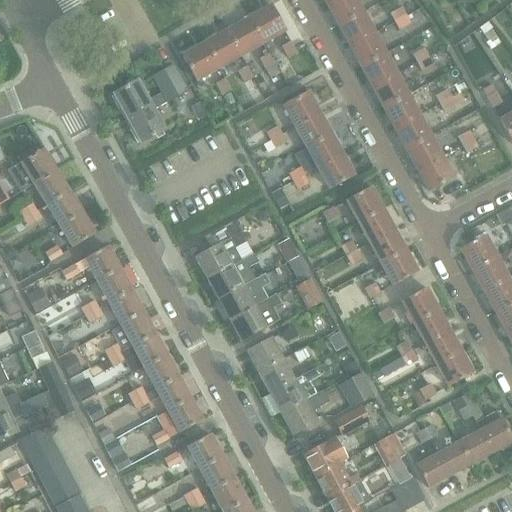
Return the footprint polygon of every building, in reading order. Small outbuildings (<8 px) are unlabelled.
[(363,14),(355,0),(339,0),(328,6),(340,27),(363,14)] [(249,19),(263,44),(285,31),(272,6),(249,19)] [(394,22),(406,16),(402,7),(390,14),(394,22)] [(374,34),(363,14),(340,27),(351,47),(374,34)] [(411,24),(406,16),(394,22),(399,31),(411,24)] [(227,32),(240,56),(263,44),(249,19),(227,32)] [(205,44),(219,69),(240,56),(227,32),(205,44)] [(385,55),(374,34),(351,47),(362,68),(385,55)] [(288,58),(297,52),(291,41),(282,46),(288,58)] [(219,69),(205,44),(182,57),(196,81),(219,69)] [(417,63),(429,57),(424,49),(413,55),(417,63)] [(258,59),(270,79),(280,73),(269,53),(258,59)] [(397,75),(385,55),(362,68),(373,88),(397,75)] [(429,57),(417,63),(422,71),(433,65),(429,57)] [(174,65),(163,71),(175,93),(127,120),(140,144),(165,130),(154,110),(188,92),(174,65)] [(254,78),(253,77),(247,65),(237,71),(244,83),(254,78)] [(113,94),(127,120),(175,93),(163,71),(153,76),(162,93),(149,101),(137,80),(113,94)] [(408,96),(397,75),(373,88),(385,109),(408,96)] [(215,84),(222,95),(232,90),(225,78),(215,84)] [(481,90),(491,108),(502,102),(496,91),(492,84),(481,90)] [(435,96),(440,104),(452,97),(447,89),(435,96)] [(296,128),(321,114),(309,93),(284,107),(296,128)] [(465,101),(461,93),(452,97),(440,104),(444,111),(465,101)] [(419,116),(408,96),(385,109),(396,129),(419,116)] [(200,102),(191,107),(198,120),(207,115),(200,102)] [(511,143),(511,113),(499,121),(511,143)] [(307,148),(332,135),(321,114),(296,128),(307,148)] [(431,137),(419,116),(396,129),(407,150),(431,137)] [(265,133),(270,141),(282,134),(277,126),(265,133)] [(462,146),(474,140),(470,131),(456,137),(462,146)] [(495,139),(491,131),(474,140),(462,146),(466,153),(495,139)] [(287,142),(282,134),(270,141),(275,149),(287,142)] [(318,168),(343,155),(332,135),(307,148),(318,168)] [(442,157),(431,137),(407,150),(418,170),(442,157)] [(20,163),(7,171),(20,193),(33,185),(55,172),(42,150),(20,163)] [(343,155),(318,168),(329,189),(354,176),(343,155)] [(453,178),(442,157),(418,170),(430,191),(453,178)] [(288,174),(293,182),(305,175),(301,167),(288,174)] [(46,206),(68,192),(55,172),(33,185),(46,206)] [(310,183),(305,175),(293,182),(297,190),(310,183)] [(358,223),(382,210),(370,188),(346,201),(358,223)] [(279,189),(269,194),(278,209),(287,203),(279,189)] [(59,226),(80,213),(68,192),(46,206),(59,226)] [(23,219),(37,210),(32,203),(18,211),(23,219)] [(265,205),(255,211),(261,221),(271,216),(265,205)] [(328,224),(339,217),(333,207),(322,213),(328,224)] [(23,219),(28,227),(42,218),(37,210),(23,219)] [(370,244),(394,231),(382,210),(358,223),(370,244)] [(80,213),(59,226),(72,248),(93,234),(80,213)] [(212,249),(195,259),(207,280),(231,267),(231,266),(241,261),(235,250),(246,244),(234,221),(205,237),(212,249)] [(381,265),(405,251),(394,231),(370,244),(381,265)] [(473,271),(497,258),(485,236),(461,249),(473,271)] [(289,240),(276,247),(286,264),(298,257),(289,240)] [(339,247),(345,257),(357,250),(351,240),(339,247)] [(62,255),(56,246),(44,253),(50,263),(62,255)] [(88,267),(96,282),(119,269),(106,247),(84,259),(61,272),(66,281),(79,274),(78,273),(88,267)] [(363,260),(357,250),(345,257),(351,267),(363,260)] [(405,251),(381,265),(393,286),(417,273),(405,251)] [(231,267),(207,280),(218,301),(242,288),(242,287),(255,280),(248,268),(257,263),(252,254),(241,261),(231,266),(231,267)] [(17,256),(7,261),(11,271),(22,266),(17,256)] [(484,292),(508,279),(497,258),(473,271),(484,292)] [(131,291),(119,269),(96,282),(108,303),(131,291)] [(265,275),(242,287),(242,288),(218,301),(229,321),(264,302),(258,291),(270,284),(265,275)] [(295,286),(308,310),(323,302),(310,278),(295,286)] [(496,313),(511,303),(511,285),(508,279),(484,292),(496,313)] [(370,300),(381,293),(375,282),(363,288),(370,300)] [(0,294),(0,298),(4,306),(18,300),(12,289),(0,294)] [(414,324),(438,311),(426,289),(402,302),(414,324)] [(40,290),(25,298),(34,316),(49,309),(40,290)] [(120,325),(142,312),(131,291),(108,303),(120,325)] [(264,302),(229,321),(241,342),(265,329),(276,323),(269,311),(280,304),(275,296),(264,302)] [(23,311),(18,300),(4,306),(9,317),(23,311)] [(95,301),(80,309),(84,316),(99,308),(95,301)] [(507,333),(511,330),(511,303),(496,313),(507,333)] [(376,328),(395,318),(388,307),(377,313),(375,310),(367,314),(376,328)] [(99,308),(84,316),(88,324),(103,316),(99,308)] [(425,345),(449,332),(438,311),(414,324),(425,345)] [(121,327),(112,332),(118,343),(122,351),(123,352),(132,347),(132,346),(154,334),(142,312),(120,325),(121,327)] [(293,327),(280,334),(286,344),(298,337),(293,327)] [(21,337),(26,349),(40,343),(34,331),(21,337)] [(337,331),(327,337),(334,351),(345,345),(337,331)] [(437,366),(461,353),(449,332),(425,345),(437,366)] [(144,368),(166,356),(154,334),(132,346),(144,368)] [(258,375),(283,361),(271,340),(246,353),(258,375)] [(395,347),(401,357),(412,351),(407,341),(395,347)] [(45,353),(40,343),(26,349),(31,359),(45,353)] [(104,351),(108,359),(122,351),(118,343),(104,351)] [(305,349),(293,355),(298,364),(310,357),(305,349)] [(127,358),(122,351),(108,359),(113,366),(127,358)] [(418,361),(412,351),(401,357),(401,359),(374,373),(378,380),(405,366),(406,367),(418,361)] [(461,353),(437,366),(448,387),(473,374),(461,353)] [(76,356),(61,363),(69,377),(83,370),(76,356)] [(131,403),(178,377),(166,356),(144,368),(155,389),(145,395),(141,387),(127,395),(131,403)] [(108,359),(100,363),(104,371),(113,366),(108,359)] [(270,395),(317,369),(316,368),(293,380),(283,361),(258,375),(270,395)] [(355,362),(342,369),(347,378),(360,371),(355,362)] [(37,369),(47,392),(61,386),(50,363),(37,369)] [(0,387),(8,383),(0,365),(0,387)] [(281,416),(318,395),(310,382),(321,376),(317,369),(270,395),(281,416)] [(80,401),(96,392),(88,377),(72,386),(80,401)] [(167,411),(190,399),(178,377),(131,403),(136,410),(160,397),(167,411)] [(352,408),(372,397),(361,377),(341,388),(352,408)] [(412,396),(418,408),(427,403),(425,401),(436,394),(431,384),(419,391),(419,392),(412,396)] [(73,411),(61,386),(47,392),(60,418),(73,411)] [(472,416),(480,412),(470,392),(461,397),(472,416)] [(1,399),(0,398),(0,413),(21,404),(16,393),(1,399)] [(323,393),(318,396),(318,395),(281,416),(293,437),(317,423),(311,413),(328,404),(323,393)] [(464,421),(472,416),(461,397),(453,402),(464,421)] [(156,445),(202,421),(190,399),(167,411),(168,412),(156,418),(163,430),(151,437),(156,445)] [(26,414),(21,404),(0,413),(0,439),(16,432),(11,421),(26,414)] [(98,405),(85,412),(92,423),(105,416),(98,405)] [(334,422),(341,436),(370,421),(361,407),(334,422)] [(511,435),(503,419),(501,419),(497,411),(475,423),(480,431),(492,453),(511,442),(511,435)] [(432,424),(424,429),(429,440),(438,435),(432,424)] [(103,445),(114,439),(109,428),(98,435),(103,445)] [(43,429),(21,441),(26,452),(49,440),(43,429)] [(424,429),(415,434),(421,444),(429,440),(424,429)] [(459,443),(471,465),(492,453),(480,431),(459,443)] [(199,470),(222,458),(210,435),(187,448),(199,470)] [(374,445),(386,466),(404,456),(393,435),(374,445)] [(103,445),(118,471),(130,464),(116,438),(114,439),(103,445)] [(347,461),(339,445),(335,438),(303,456),(315,478),(340,464),(340,465),(347,461)] [(49,440),(26,452),(32,463),(54,451),(49,440)] [(437,454),(450,476),(471,465),(459,443),(437,454)] [(0,452),(0,462),(14,455),(10,447),(0,452)] [(60,462),(54,451),(32,463),(38,474),(60,462)] [(176,452),(163,459),(168,469),(181,462),(176,452)] [(450,476),(437,454),(415,466),(428,489),(450,476)] [(211,491),(234,479),(222,458),(199,470),(211,491)] [(60,462),(38,474),(44,485),(66,473),(60,462)] [(327,499),(359,482),(355,476),(348,479),(340,465),(340,464),(315,478),(327,499)] [(10,484),(21,477),(16,469),(5,475),(10,484)] [(406,469),(395,475),(400,485),(412,479),(406,469)] [(72,484),(66,473),(44,485),(50,496),(72,484)] [(21,477),(10,484),(15,492),(26,486),(21,477)] [(222,511),(223,511),(245,500),(234,479),(211,491),(222,511)] [(391,511),(404,511),(423,501),(424,501),(412,479),(400,485),(393,490),(398,500),(388,505),(391,511)] [(333,511),(352,511),(363,507),(363,506),(370,502),(359,482),(327,499),(333,511)] [(78,495),(72,484),(50,496),(56,507),(76,496),(78,495)] [(187,503),(202,496),(197,488),(182,496),(183,497),(184,497),(187,503)] [(84,511),(76,496),(56,507),(58,511),(84,511)] [(206,503),(202,496),(187,503),(188,504),(191,511),(206,503)] [(171,511),(173,511),(188,504),(187,503),(184,497),(183,497),(168,505),(171,511)] [(251,511),(245,500),(223,511),(251,511)]
